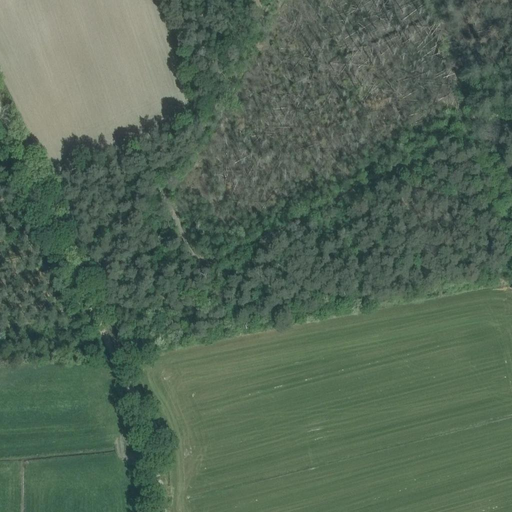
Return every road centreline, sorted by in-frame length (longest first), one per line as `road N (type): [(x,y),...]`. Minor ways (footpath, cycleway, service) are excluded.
road 1 (unknown): [(167,179),(164,197),(180,231),(194,258),(207,263),(449,145),(473,143),(492,178),(511,191)]
road 2 (track): [(274,0),(202,134),(155,195),(70,259)]
road 3 (track): [(70,259),(151,434),(163,511)]
road 4 (track): [(70,259),(0,114)]
